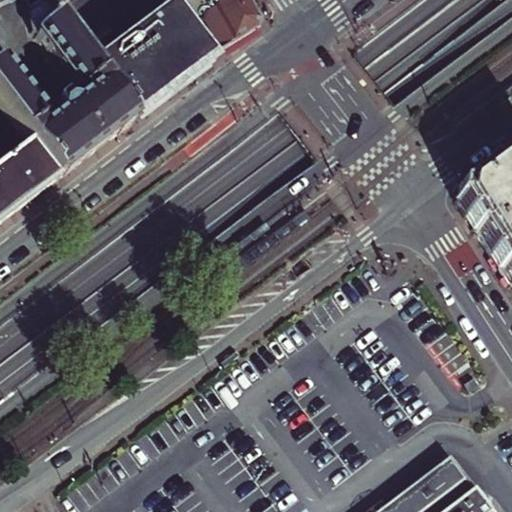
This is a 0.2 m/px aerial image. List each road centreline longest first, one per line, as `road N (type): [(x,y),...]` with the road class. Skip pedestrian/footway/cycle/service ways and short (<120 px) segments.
road 1 (primary): [(0,391),(511,6)]
road 2 (primary): [(0,373),(491,0)]
road 3 (primary): [(467,0),(0,350)]
road 4 (primary): [(438,0),(0,342)]
road 5 (tertiary): [(0,500),(412,199)]
road 6 (primary): [(0,413),(366,138)]
road 7 (primary): [(316,73),(0,317)]
road 8 (tertiary): [(295,32),(0,255)]
road 9 (secondary): [(366,138),(511,25)]
road 10 (residential): [(412,199),(511,347)]
road 11 (tertiary): [(412,199),(511,120)]
